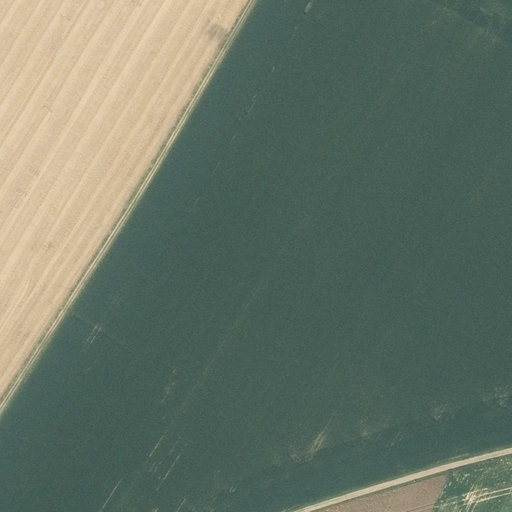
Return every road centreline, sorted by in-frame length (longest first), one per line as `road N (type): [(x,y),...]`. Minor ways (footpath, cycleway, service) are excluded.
road 1 (track): [(252,0),(0,410)]
road 2 (track): [(511,451),(302,511)]
